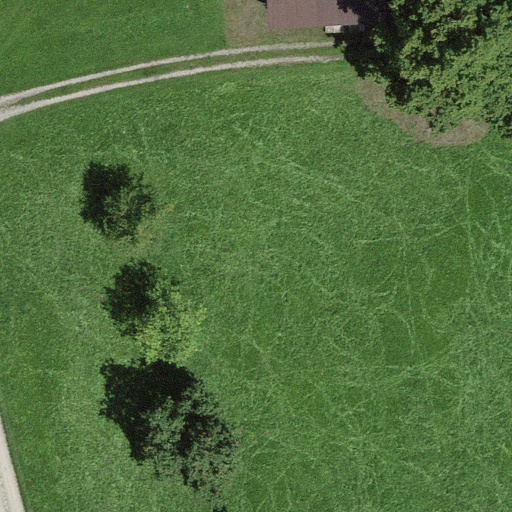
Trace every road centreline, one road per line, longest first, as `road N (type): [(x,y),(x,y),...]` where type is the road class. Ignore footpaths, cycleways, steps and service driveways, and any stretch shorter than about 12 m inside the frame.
road 1 (track): [(0,112),(84,79),(353,60),(511,36)]
road 2 (track): [(43,511),(0,332)]
